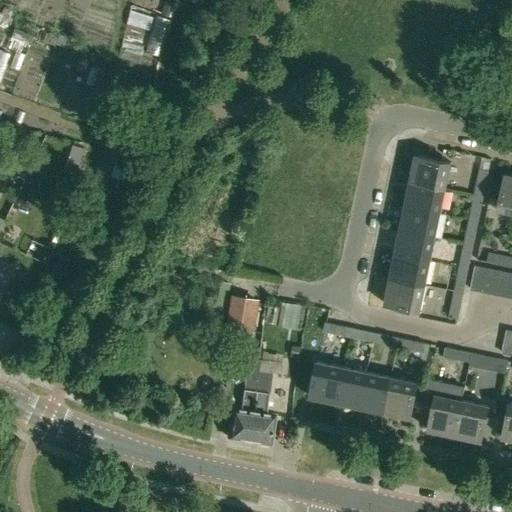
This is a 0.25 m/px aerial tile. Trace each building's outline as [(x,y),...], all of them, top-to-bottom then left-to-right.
[(176,5),(164,0),(159,15),(171,19),(176,5)] [(22,157),(27,147),(16,143),(12,151),(12,153),(22,157)] [(410,181),(445,189),(451,162),(416,155),(410,181)] [(27,172),(30,164),(23,161),(13,157),(7,172),(24,179),(27,172)] [(475,195),(484,197),(489,170),(480,168),(475,195)] [(511,212),(511,175),(506,174),(498,209),(511,212)] [(440,213),(445,189),(410,181),(405,205),(440,213)] [(479,221),(484,197),(475,195),(470,219),(479,221)] [(436,237),(440,213),(405,205),(400,229),(436,237)] [(474,245),(479,221),(470,219),(465,243),(474,245)] [(430,261),(436,237),(400,229),(395,253),(430,261)] [(469,269),(474,245),(465,243),(460,267),(469,269)] [(425,284),(430,261),(395,253),(390,277),(425,284)] [(511,267),(511,257),(489,253),(487,262),(511,267)] [(476,265),(471,289),(482,291),(487,268),(476,265)] [(464,293),(469,269),(460,267),(455,291),(464,293)] [(487,268),(482,291),(493,293),(498,270),(487,268)] [(498,270),(493,293),(504,296),(509,272),(498,270)] [(420,311),(425,284),(390,277),(384,303),(420,311)] [(459,319),(464,293),(455,291),(449,317),(459,319)] [(213,303),(214,297),(203,295),(200,306),(212,308),(213,303)] [(250,330),(255,300),(233,297),(228,326),(250,330)] [(265,322),(277,325),(280,308),(269,306),(265,322)] [(350,336),(352,327),(325,322),(324,331),(350,336)] [(374,341),(376,333),(352,327),(350,336),(374,341)] [(511,330),(507,329),(502,352),(511,354),(511,330)] [(398,346),(399,338),(376,333),(374,341),(398,346)] [(399,338),(398,346),(424,352),(426,343),(399,338)] [(470,362),(471,353),(446,347),(444,356),(470,362)] [(471,353),(470,362),(497,368),(499,358),(471,353)] [(259,373),(261,360),(249,358),(244,389),(243,389),(241,409),(232,408),(228,437),(249,440),(256,391),(259,373)] [(261,360),(259,373),(271,375),(279,376),(281,363),(261,360)] [(336,402),(344,366),(317,361),(310,396),(336,402)] [(360,407),(368,371),(344,366),(336,402),(360,407)] [(384,412),(391,376),(368,371),(360,407),(384,412)] [(266,413),(268,393),(271,375),(259,373),(256,391),(249,440),(270,443),(274,414),(266,413)] [(391,376),(384,412),(410,417),(418,382),(391,376)] [(455,435),(462,399),(436,394),(428,429),(455,435)] [(462,399),(455,435),(481,441),(489,405),(462,399)] [(511,439),(511,402),(510,402),(502,437),(511,439)]
